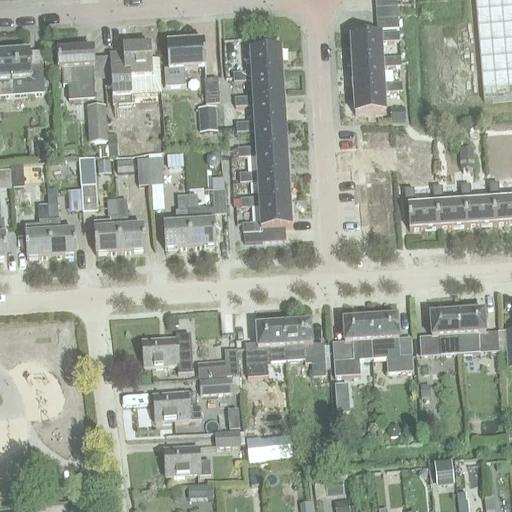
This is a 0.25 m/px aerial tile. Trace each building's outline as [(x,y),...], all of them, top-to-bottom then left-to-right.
[(397,31),(395,0),(375,0),(373,0),(375,33),(397,31)] [(511,0),(473,0),(482,104),(511,101),(511,0)] [(382,65),(382,61),(381,46),(398,45),(397,35),(378,36),(378,40),(349,41),(350,67),(382,65)] [(226,40),(227,62),(244,61),(243,39),(226,40)] [(268,41),(244,43),(245,54),(247,54),(247,55),(269,54),(269,52),(268,41)] [(204,71),(203,45),(165,48),(167,73),(163,73),(164,91),(184,89),(183,72),(204,71)] [(150,59),(149,48),(121,50),(122,57),(122,62),(109,62),(112,100),(112,110),(131,109),(131,102),(131,99),(135,98),(158,97),(157,62),(150,63),(150,59)] [(93,71),(91,52),(56,54),(57,73),(61,73),(62,89),(67,88),(68,103),(92,102),(91,71),(93,71)] [(232,86),(249,84),(249,80),(281,78),(279,53),(269,54),(247,55),(249,74),(249,75),(231,76),(232,86)] [(0,98),(43,96),(40,56),(29,56),(0,57),(0,98)] [(382,65),(350,67),(352,92),(384,90),(383,87),(382,71),(400,70),(399,60),(382,61),(382,65)] [(251,106),(282,104),(281,78),(249,80),(249,84),(250,100),(233,101),(234,111),(251,110),(251,106)] [(218,108),(216,82),(203,83),(204,108),(218,108)] [(384,90),(352,92),(353,117),(385,116),(384,96),(401,95),(400,86),(383,87),(384,90)] [(252,131),(284,129),(282,104),(251,106),(251,110),(252,125),(235,126),(235,136),(252,135),(252,131)] [(106,148),(104,109),(91,110),(92,148),(106,148)] [(390,123),(405,123),(404,110),(390,110),(390,123)] [(197,111),(198,136),(216,136),(215,111),(197,111)] [(254,157),(285,155),(284,129),(252,131),(252,135),(253,151),(236,152),(237,161),(254,160),(254,157)] [(117,159),(116,138),(107,138),(108,159),(117,159)] [(38,163),(52,161),(51,146),(36,148),(38,163)] [(473,172),(472,151),(458,152),(459,172),(473,172)] [(238,186),(255,185),(255,181),(287,180),(285,155),(254,157),(254,160),(255,176),(238,177),(238,186)] [(207,158),(205,163),(208,168),(212,169),(217,167),(218,162),(216,158),(211,157),(207,158)] [(146,162),(148,190),(162,189),(160,161),(146,162)] [(137,190),(148,190),(146,162),(135,163),(137,190)] [(110,164),(97,165),(98,178),(111,177),(110,164)] [(92,189),(91,166),(78,167),(79,190),(92,189)] [(9,173),(10,191),(23,190),(21,167),(8,168),(9,173)] [(0,193),(10,192),(10,191),(9,173),(0,173),(0,193)] [(255,181),(255,185),(256,201),(239,202),(240,212),(257,210),(256,207),(288,205),(287,180),(255,181)] [(492,204),(493,228),(511,226),(511,202),(498,203),(497,190),(487,191),(488,204),(492,204)] [(463,206),(465,230),(493,228),(492,204),(488,204),(469,205),(469,192),(459,193),(460,206),(463,206)] [(225,219),(223,194),(211,195),(212,219),(225,219)] [(435,208),(436,232),(465,230),(463,206),(460,206),(441,207),(440,194),(431,195),(432,208),(435,208)] [(408,233),(436,232),(435,208),(432,208),(413,209),(412,196),(403,196),(404,211),(406,211),(408,233)] [(188,252),(185,200),(176,201),(177,215),(174,215),(175,228),(162,229),(164,254),(188,252)] [(195,200),(185,200),(188,252),(215,251),(213,225),(199,226),(198,215),(196,215),(195,200)] [(115,205),(118,256),(143,255),(142,230),(127,231),(125,204),(115,205)] [(95,258),(118,256),(115,205),(106,205),(107,219),(108,219),(108,226),(93,227),(95,258)] [(257,210),(258,226),(241,227),(241,236),(242,236),(260,235),(261,235),(260,232),(261,232),(290,231),(288,205),(256,207),(257,210)] [(49,261),(45,209),(37,210),(38,230),(23,230),(25,262),(49,261)] [(45,209),(49,261),(74,259),(73,234),(59,235),(58,224),(57,224),(56,209),(45,209)] [(260,235),(242,236),(243,246),(261,245),(260,235)] [(483,315),(455,317),(457,357),(497,355),(496,336),(484,336),(483,315)] [(438,358),(457,357),(455,317),(428,318),(430,340),(418,341),(419,359),(438,358)] [(396,321),(367,322),(370,363),(386,362),(387,377),(411,375),(409,341),(397,342),(396,321)] [(370,363),(367,322),(342,324),(343,346),(331,346),(333,380),(358,379),(357,364),(370,363)] [(309,326),(281,328),(283,365),(304,364),(304,367),(310,367),(311,380),(324,380),(322,347),(310,348),(309,326)] [(283,365),(281,328),(254,330),(255,349),(244,350),(246,381),(265,380),(264,366),(269,365),(269,366),(283,365)] [(175,342),(175,343),(141,345),(143,372),(177,370),(177,372),(177,379),(192,378),(190,339),(175,340),(175,342)] [(224,365),(225,379),(238,378),(236,353),(223,354),(224,365)] [(238,378),(225,379),(225,381),(225,382),(198,384),(199,400),(231,397),(231,396),(239,396),(238,378)] [(421,401),(430,400),(429,387),(420,387),(421,401)] [(195,412),(194,397),(186,398),(186,397),(152,400),(154,427),(199,424),(198,411),(195,412)] [(348,402),(335,403),(336,417),(349,416),(348,402)] [(399,435),(396,429),(390,429),(386,434),(389,440),(395,440),(399,435)] [(238,451),(238,435),(213,436),(214,452),(238,451)] [(291,460),(289,439),(273,441),(275,462),(291,460)] [(261,463),(260,444),(245,445),(246,465),(261,463)] [(198,466),(197,452),(163,454),(164,481),(200,479),(208,479),(208,465),(198,466)] [(450,465),(433,467),(436,488),(452,486),(450,465)] [(250,489),(259,488),(257,471),(248,472),(250,489)] [(342,498),(341,484),(324,485),(325,499),(342,498)] [(212,501),(211,488),(186,490),(187,502),(212,501)] [(494,511),(493,499),(483,500),(484,511),(494,511)] [(468,511),(467,503),(456,504),(456,511),(468,511)]
